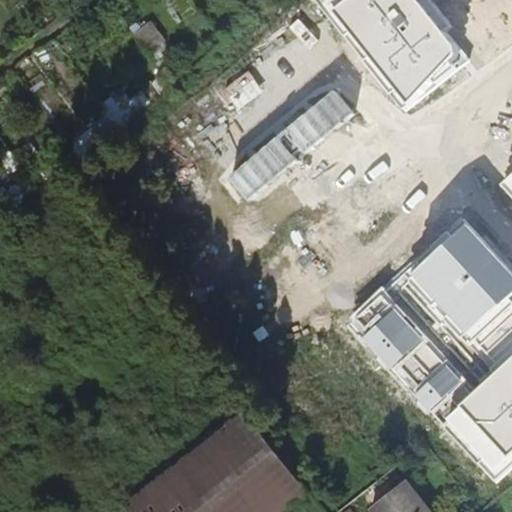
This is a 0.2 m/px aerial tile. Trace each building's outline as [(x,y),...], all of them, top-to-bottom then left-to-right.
[(324,0),(413,111),(476,61),(453,32),(460,27),(438,0),(324,0)] [(511,176),(503,185),(511,194),(511,176)] [(511,269),(467,220),(352,325),(499,484),(511,471),(511,269)] [(245,414),(141,496),(153,511),(285,511),(369,447),(306,366),(245,414)] [(428,511),(405,481),(367,511),(428,511)]
